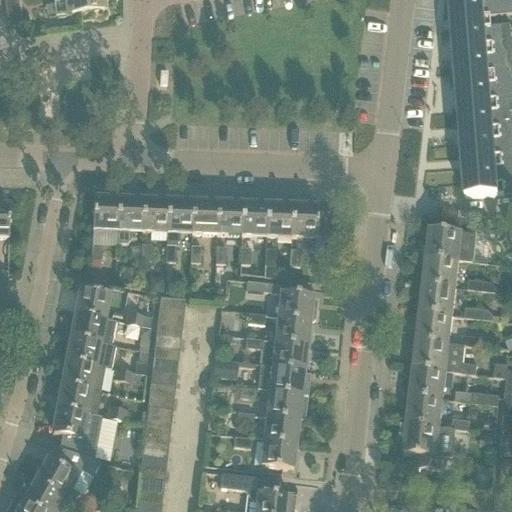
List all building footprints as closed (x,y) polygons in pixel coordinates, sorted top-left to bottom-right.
[(3,0),(7,24),(21,22),(17,0),(3,0)] [(101,0),(65,0),(66,4),(54,5),(55,18),(103,12),(101,0)] [(511,0),(450,0),(451,3),(450,3),(452,32),(491,29),(490,18),(511,16),(511,0)] [(491,29),(452,32),(454,60),(511,55),(511,54),(510,27),(491,29)] [(511,55),(454,60),(456,88),(511,83),(511,55)] [(511,83),(456,88),(458,116),(511,111),(511,83)] [(511,111),(458,116),(461,144),(511,139),(511,111)] [(511,139),(461,144),(463,172),(511,168),(511,139)] [(511,168),(463,172),(465,200),(498,198),(511,196),(511,168)] [(117,247),(119,201),(93,200),(92,233),(117,234),(116,247),(117,247)] [(119,201),(117,247),(126,247),(129,245),(129,237),(127,235),(142,235),(143,202),(119,201)] [(143,202),(142,235),(150,236),(166,236),(167,236),(168,203),(143,202)] [(166,244),(165,265),(175,266),(176,249),(177,249),(177,246),(179,245),(179,238),(178,237),(192,237),(193,204),(168,203),(167,236),(166,236),(166,244)] [(193,204),(192,237),(216,238),(218,205),(193,204)] [(218,205),(216,238),(241,239),(243,206),(218,205)] [(243,206),(241,239),(266,240),(267,207),(243,206)] [(267,207),(266,240),(291,241),(292,208),(267,207)] [(9,208),(0,208),(0,241),(8,241),(9,208)] [(292,208),(291,241),(301,241),(301,237),(315,237),(315,256),(329,257),(330,232),(317,232),(318,209),(292,208)] [(429,232),(426,260),(459,264),(459,263),(473,265),(476,237),(429,232)] [(101,246),(91,246),(91,262),(101,263),(101,246)] [(150,265),(151,248),(141,247),(140,264),(150,265)] [(200,267),(200,250),(190,249),(190,267),(200,267)] [(225,268),(225,251),(216,250),(215,268),(225,268)] [(249,269),(250,251),(240,251),(239,268),(249,269)] [(274,270),(275,253),(265,252),(264,269),(273,270),(274,270)] [(299,270),(300,254),(289,253),(289,270),(299,270)] [(426,260),(423,288),(456,292),(459,264),(426,260)] [(264,269),(264,281),(272,282),(273,270),(264,269)] [(137,288),(138,271),(123,271),(122,288),(137,288)] [(485,285),(469,284),(467,293),(484,295),(485,285)] [(264,287),(263,296),(280,298),(277,321),(310,325),(312,325),(315,323),(316,313),(314,310),(312,310),(312,303),(313,300),(280,296),(281,289),(264,287)] [(456,292),(423,288),(420,288),(418,290),(416,300),(419,303),(421,303),(420,316),(452,320),(456,292)] [(80,293),(75,317),(115,325),(114,326),(120,327),(121,321),(126,296),(107,292),(106,298),(80,293)] [(159,314),(184,317),(185,303),(160,302),(159,314)] [(482,313),(466,311),(464,321),(481,323),(495,325),(495,321),(488,314),(482,313)] [(159,314),(158,326),(182,329),(184,317),(159,314)] [(452,320),(420,316),(416,344),(449,348),(452,320)] [(75,317),(71,341),(110,349),(114,326),(115,325),(75,317)] [(126,317),(124,327),(150,332),(152,322),(126,317)] [(264,329),(265,319),(248,317),(247,327),(264,329)] [(277,321),(274,345),(274,346),(307,349),(310,325),(277,321)] [(158,326),(156,338),(181,341),(182,329),(158,326)] [(181,341),(156,338),(155,350),(180,353),(181,341)] [(462,339),(461,349),(465,350),(465,349),(478,351),(479,341),(462,339)] [(71,341),(66,365),(104,372),(110,373),(114,351),(110,350),(110,349),(71,341)] [(274,346),(274,345),(243,342),(242,352),(261,354),(259,369),(271,370),(304,374),(307,349),(274,346)] [(449,348),(416,344),(413,372),(446,376),(475,379),(476,369),(463,367),(465,350),(461,349),(449,348)] [(180,353),(155,350),(154,362),(178,365),(180,353)] [(178,365),(154,362),(152,374),(177,377),(178,365)] [(104,372),(66,365),(62,388),(100,395),(104,372)] [(145,379),(146,366),(136,365),(134,378),(145,379)] [(214,366),(213,379),(237,382),(238,368),(214,366)] [(507,369),(495,367),(493,381),(506,382),(507,369)] [(259,369),(258,378),(270,380),(269,395),(301,399),(307,399),(309,385),(303,384),(304,377),(304,374),(271,370),(259,369)] [(446,376),(413,372),(410,400),(443,404),(446,376)] [(113,384),(131,388),(133,376),(115,373),(113,384)] [(152,374),(151,386),(176,389),(177,377),(152,374)] [(151,386),(149,398),(174,401),(176,389),(151,386)] [(62,388),(57,412),(101,420),(102,419),(95,418),(100,395),(62,388)] [(240,392),(239,402),(255,404),(256,394),(240,392)] [(471,407),(472,396),(455,394),(454,404),(471,407)] [(266,420),(298,423),(302,424),(304,422),(306,411),(304,409),(300,408),(301,399),(269,395),(266,420)] [(511,397),(504,397),(504,408),(502,437),(511,438),(511,397)] [(174,401),(149,398),(148,410),(173,413),(174,401)] [(404,400),(403,415),(408,415),(407,424),(407,427),(439,431),(443,404),(410,400),(410,401),(404,400)] [(128,426),(131,416),(126,415),(126,414),(109,410),(106,421),(128,426)] [(148,410),(147,422),(171,425),(173,413),(148,410)] [(101,420),(57,412),(53,436),(62,438),(59,452),(93,463),(101,420)] [(253,428),(254,418),(237,416),(236,426),(253,428)] [(266,420),(263,444),(296,448),(298,423),(266,420)] [(147,422),(145,434),(170,437),(171,425),(147,422)] [(467,434),(468,424),(452,422),(451,432),(467,434)] [(407,427),(403,456),(417,457),(416,471),(423,472),(441,474),(444,474),(445,459),(453,460),(457,433),(451,432),(439,431),(407,427)] [(170,437),(145,434),(144,446),(169,449),(170,437)] [(480,437),(479,450),(493,451),(494,439),(480,437)] [(249,452),(251,443),(234,441),(233,450),(249,452)] [(296,448),(263,444),(260,470),(293,473),(296,448)] [(144,446),(142,458),(167,461),(169,449),(144,446)] [(167,461),(142,458),(141,470),(166,473),(167,461)] [(72,494),(79,481),(48,463),(35,485),(70,504),(72,506),(77,497),(72,494)] [(141,470),(140,482),(165,485),(166,473),(141,470)] [(221,478),(219,492),(244,494),(247,498),(252,504),(256,505),(255,511),(292,511),(291,510),(289,510),(290,499),(277,498),(278,485),(221,478)] [(165,485),(140,482),(138,494),(163,497),(165,485)] [(35,485),(24,506),(34,511),(65,511),(70,504),(35,485)] [(163,497),(138,494),(137,506),(162,509),(163,497)] [(86,503),(84,511),(106,511),(107,507),(86,503)]
